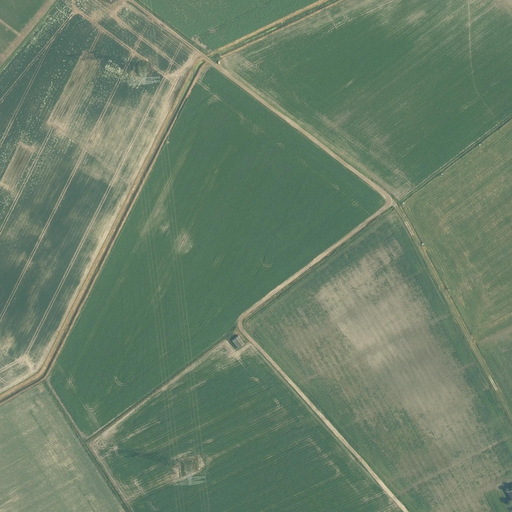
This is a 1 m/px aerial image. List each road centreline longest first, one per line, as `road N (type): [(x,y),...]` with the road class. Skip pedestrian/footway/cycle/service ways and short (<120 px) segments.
road 1 (track): [(404,511),(240,325),(393,202)]
road 2 (track): [(130,0),(393,202)]
road 3 (track): [(393,202),(511,416)]
